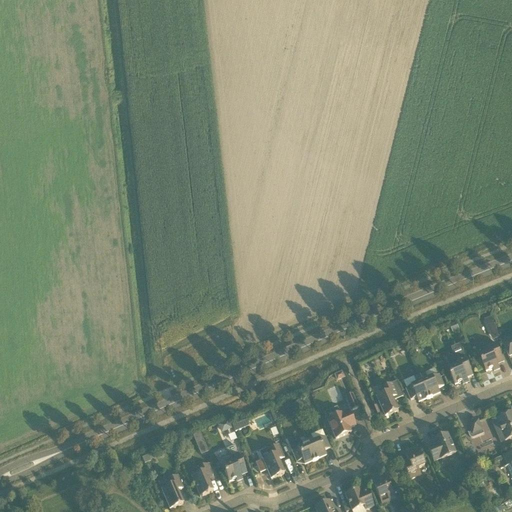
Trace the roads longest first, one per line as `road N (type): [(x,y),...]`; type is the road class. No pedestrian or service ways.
road 1 (secondary): [(0,478),(511,260)]
road 2 (residential): [(511,386),(380,439),(350,469),(281,499),(242,499),(210,511)]
